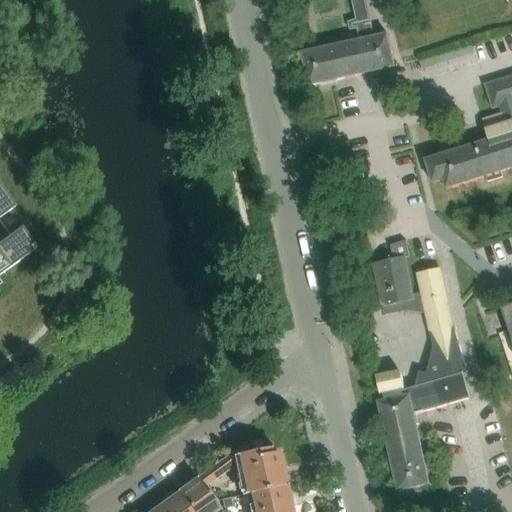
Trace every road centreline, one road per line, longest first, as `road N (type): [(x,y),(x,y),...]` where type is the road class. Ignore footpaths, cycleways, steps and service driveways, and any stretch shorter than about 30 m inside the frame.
road 1 (residential): [(318,356),(239,0)]
road 2 (residential): [(95,511),(318,356)]
road 3 (residential): [(354,511),(318,356)]
